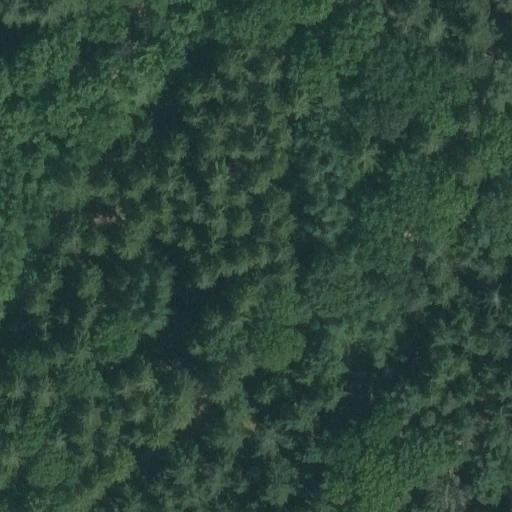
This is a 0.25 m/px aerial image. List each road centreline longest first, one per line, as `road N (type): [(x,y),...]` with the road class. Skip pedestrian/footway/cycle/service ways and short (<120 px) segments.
road 1 (track): [(511,155),(71,511)]
road 2 (track): [(368,0),(511,98)]
